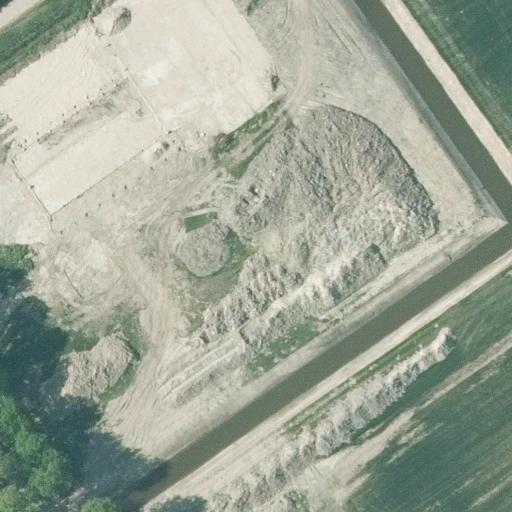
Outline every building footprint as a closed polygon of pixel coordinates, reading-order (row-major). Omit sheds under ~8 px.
[(193,0),(199,13),(212,7),(208,0),(193,0)] [(34,68),(0,90),(0,104),(86,47),(77,34),(43,57),(50,67),(39,75),(34,68)] [(0,152),(0,163),(40,231),(168,156),(117,70),(113,72),(98,46),(0,102),(0,136),(7,148),(0,152)] [(51,229),(59,244),(75,235),(67,220),(51,229)] [(80,237),(47,251),(65,291),(98,277),(80,237)] [(215,324),(231,315),(226,306),(209,315),(215,324)]
